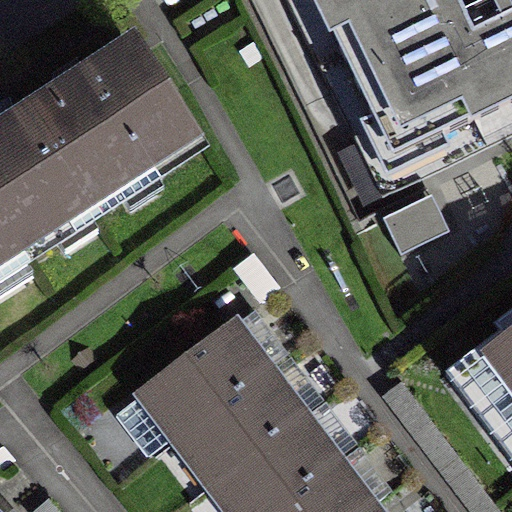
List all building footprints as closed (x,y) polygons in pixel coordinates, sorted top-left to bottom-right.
[(311,0),(330,38),(335,35),(375,117),(362,124),(380,164),(369,171),(382,200),(511,137),(511,0),(489,0),(466,12),(462,2),(467,0),(311,0)] [(135,33),(0,120),(0,287),(212,153),(135,33)] [(438,207),(390,222),(401,256),(448,241),(438,207)] [(133,394),(169,441),(270,365),(234,318),(133,394)] [(511,326),(444,376),(511,463),(511,326)] [(169,441),(205,488),(305,413),(270,365),(169,441)] [(205,488),(222,511),(272,511),(341,460),(305,413),(205,488)] [(272,511),(370,511),(377,507),(341,460),(272,511)]
